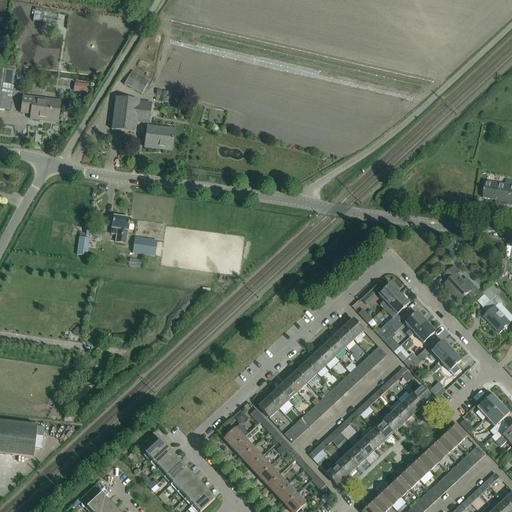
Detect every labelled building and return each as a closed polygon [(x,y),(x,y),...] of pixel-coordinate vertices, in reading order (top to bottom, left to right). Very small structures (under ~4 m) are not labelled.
[(109,55),(102,53),(98,64),(105,67),(109,55)] [(0,69),(0,110),(9,111),(14,72),(0,69)] [(132,71),(124,85),(141,95),(149,80),(132,71)] [(74,83),(73,92),(86,94),(88,85),(74,83)] [(60,102),(50,101),(23,97),(21,113),(31,115),(30,120),(57,123),(60,102)] [(139,102),(125,100),(115,98),(111,130),(135,133),(136,123),(148,124),(151,103),(139,102)] [(174,130),(147,127),(144,148),(159,150),(159,148),(171,149),(170,151),(171,151),(174,130)] [(485,183),(484,189),(483,199),(495,201),(495,203),(511,205),(511,181),(506,181),(505,186),(485,183)] [(113,217),(112,227),(110,235),(117,235),(115,243),(125,244),(127,231),(128,231),(129,219),(113,217)] [(86,229),(85,236),(99,238),(100,231),(86,229)] [(79,237),(76,255),(86,257),(89,239),(79,237)] [(134,238),(132,254),(154,257),(157,241),(134,238)] [(452,243),(448,247),(451,251),(456,247),(452,243)] [(502,260),(500,269),(508,271),(510,261),(502,260)] [(463,282),(457,275),(459,273),(454,267),(444,276),(449,281),(445,285),(460,301),(464,297),(465,298),(468,295),(472,300),(480,292),(467,278),(463,282)] [(384,310),(399,295),(390,285),(378,296),(387,306),(383,309),(384,310)] [(489,290),(483,295),(490,302),(495,297),(489,290)] [(399,295),(384,310),(387,314),(391,310),(396,315),(408,304),(399,295)] [(495,297),(490,302),(483,309),(488,314),(483,318),(499,335),(509,325),(493,307),(499,302),(495,297)] [(511,304),(506,298),(502,302),(511,313),(511,304)] [(363,310),(358,315),(368,325),(372,321),(363,310)] [(414,334),(426,324),(416,313),(404,324),(414,334)] [(381,339),(391,330),(390,329),(397,323),(393,318),(376,334),(381,339)] [(343,329),(354,341),(364,333),(352,320),(343,329)] [(426,324),(414,334),(423,344),(434,333),(426,324)] [(345,350),(354,341),(343,329),(333,338),(345,350)] [(391,330),(381,339),(385,344),(395,335),(391,330)] [(336,359),(345,350),(333,338),(324,346),(336,359)] [(440,363),(452,352),(442,342),(431,352),(440,363)] [(326,368),(336,359),(324,346),(315,355),(326,368)] [(374,353),(381,361),(386,356),(379,348),(374,353)] [(460,369),(457,365),(460,361),(452,352),(440,363),(449,372),(450,371),(454,375),(460,369)] [(377,365),(381,361),(374,353),(369,357),(377,365)] [(407,368),(417,359),(412,354),(403,363),(407,368)] [(317,376),(326,368),(315,355),(305,364),(317,376)] [(372,370),(377,365),(369,357),(365,362),(372,370)] [(417,359),(407,368),(412,372),(421,363),(417,359)] [(367,374),(372,370),(365,362),(360,366),(367,374)] [(308,385),(317,376),(305,364),(296,372),(308,385)] [(363,379),(367,374),(360,366),(355,371),(363,379)] [(394,378),(398,382),(407,373),(403,369),(394,378)] [(358,383),(363,379),(355,371),(351,375),(358,383)] [(298,394),(308,385),(296,372),(287,381),(298,394)] [(353,387),(358,383),(351,375),(346,379),(353,387)] [(388,391),(398,382),(394,378),(384,386),(388,391)] [(349,392),(353,387),(346,379),(341,384),(349,392)] [(289,402),(298,394),(287,381),(277,390),(289,402)] [(438,383),(429,392),(433,396),(443,387),(438,383)] [(344,396),(349,392),(341,384),(337,388),(344,396)] [(379,399),(388,391),(384,386),(375,395),(379,399)] [(339,400),(344,396),(337,388),(332,392),(339,400)] [(411,397),(421,407),(431,399),(421,388),(411,397)] [(279,411),(289,402),(277,390),(268,399),(279,411)] [(335,405),(339,400),(332,392),(327,397),(335,405)] [(486,419),(501,404),(492,394),(477,409),(486,419)] [(369,408),(379,399),(375,395),(365,404),(369,408)] [(330,409),(335,405),(327,397),(323,401),(330,409)] [(412,416),(421,407),(411,397),(402,405),(412,416)] [(270,420),(279,411),(268,399),(258,407),(270,420)] [(325,414),(330,409),(323,401),(318,406),(325,414)] [(360,417),(369,408),(365,404),(356,413),(360,417)] [(494,437),(504,428),(499,423),(509,414),(501,404),(486,419),(495,428),(490,433),(494,437)] [(403,425),(412,416),(402,405),(393,414),(403,425)] [(321,418),(325,414),(318,406),(313,410),(321,418)] [(259,425),(260,424),(264,420),(255,410),(250,415),(259,425)] [(316,422),(321,418),(313,410),(309,414),(316,422)] [(350,426),(360,417),(356,413),(347,422),(350,426)] [(311,427),(316,422),(309,414),(304,419),(311,427)] [(393,434),(403,425),(393,414),(383,423),(393,434)] [(307,431),(311,427),(304,419),(299,423),(307,431)] [(269,433),(273,429),(264,420),(260,424),(269,433)] [(464,420),(460,424),(469,434),(474,430),(464,420)] [(0,454),(33,458),(34,449),(41,450),(44,427),(0,422),(0,454)] [(341,434),(350,426),(347,422),(337,430),(341,434)] [(302,435),(307,431),(299,423),(295,427),(302,435)] [(384,442),(393,434),(383,423),(374,432),(384,442)] [(446,434),(457,446),(467,437),(456,426),(446,434)] [(297,440),(302,435),(295,427),(290,432),(297,440)] [(511,447),(511,445),(511,427),(507,432),(504,428),(494,437),(491,439),(500,448),(506,442),(511,447)] [(232,450),(244,439),(235,429),(223,440),(232,450)] [(277,443),(282,439),(273,429),(269,433),(277,443)] [(332,443),(341,434),(337,430),(328,439),(332,443)] [(293,444),(297,440),(290,432),(285,436),(293,444)] [(374,451),(384,442),(374,432),(364,441),(374,451)] [(448,455),(457,446),(446,434),(437,443),(448,455)] [(241,459),(252,448),(244,439),(232,450),(241,459)] [(286,452),(290,448),(282,439),(277,443),(286,452)] [(322,452),(332,443),(328,439),(318,448),(322,452)] [(152,463),(167,448),(160,440),(144,454),(152,463)] [(365,460),(374,451),(364,441),(355,449),(365,460)] [(438,464),(448,455),(437,443),(428,452),(438,464)] [(158,470),(174,456),(167,448),(152,463),(158,470)] [(250,468),(261,458),(252,448),(241,459),(250,468)] [(295,461),(299,458),(290,448),(286,452),(295,461)] [(313,461),(322,452),(318,448),(309,457),(313,461)] [(479,461),(484,457),(476,448),(471,453),(479,461)] [(355,469),(365,460),(355,449),(345,458),(355,469)] [(429,472),(438,464),(428,452),(418,461),(429,472)] [(475,465),(479,461),(471,453),(467,457),(475,465)] [(165,477),(181,463),(174,456),(158,470),(165,477)] [(470,470),(475,465),(467,457),(462,461),(470,470)] [(258,478),(270,467),(261,458),(250,468),(258,478)] [(303,471),(308,467),(299,458),(295,461),(303,471)] [(346,478),(355,469),(345,458),(336,467),(346,478)] [(419,481),(429,472),(418,461),(409,470),(419,481)] [(465,474),(470,470),(462,461),(458,465),(465,474)] [(27,470),(30,475),(40,467),(36,463),(27,470)] [(172,485),(187,471),(181,463),(165,477),(172,485)] [(461,478),(465,474),(458,465),(453,470),(461,478)] [(267,487),(278,477),(270,467),(258,478),(267,487)] [(311,481),(316,476),(308,467),(303,471),(312,480),(311,481)] [(336,486),(346,478),(336,467),(327,476),(336,486)] [(410,490),(419,481),(409,470),(399,478),(410,490)] [(456,483),(461,478),(453,470),(448,474),(456,483)] [(179,492),(194,478),(187,471),(172,485),(179,492)] [(26,472),(16,481),(20,485),(30,476),(26,472)] [(451,487),(456,483),(448,474),(443,479),(451,487)] [(485,483),(489,487),(498,479),(494,474),(485,483)] [(143,475),(139,478),(144,483),(148,479),(143,475)] [(316,476),(311,481),(320,491),(325,486),(316,476)] [(276,497),(287,486),(278,477),(267,487),(276,497)] [(186,500),(201,485),(194,478),(179,492),(186,500)] [(401,499),(410,490),(399,478),(390,487),(401,499)] [(144,483),(143,483),(147,487),(148,487),(151,483),(148,479),(144,483)] [(446,492),(451,487),(443,479),(439,483),(446,492)] [(309,493),(315,487),(312,483),(305,489),(309,493)] [(442,496),(446,492),(439,483),(434,487),(442,496)] [(479,496),(489,487),(485,483),(475,492),(479,496)] [(192,507),(208,492),(201,485),(186,500),(192,507)] [(284,506),(296,495),(287,486),(276,497),(284,506)] [(89,511),(98,511),(109,502),(101,494),(101,495),(94,487),(80,500),(87,507),(86,508),(89,511)] [(391,507),(401,499),(390,487),(380,496),(391,507)] [(437,500),(442,496),(434,487),(429,492),(437,500)] [(208,492),(192,507),(197,511),(201,511),(214,500),(208,492)] [(432,505),(437,500),(429,492),(424,496),(432,505)] [(470,505),(479,496),(475,492),(466,500),(470,505)] [(511,511),(511,493),(502,502),(511,511)] [(296,495),(284,506),(289,511),(297,511),(305,505),(296,495)] [(486,506),(491,500),(486,495),(481,502),(486,506)] [(377,511),(386,511),(391,507),(380,496),(371,505),(377,511)] [(428,509),(432,505),(424,496),(420,500),(428,509)] [(421,511),(424,511),(428,509),(420,500),(415,505),(421,511)] [(459,511),(462,511),(470,505),(466,500),(457,509),(459,511)] [(112,511),(115,509),(109,502),(98,511),(112,511)] [(494,511),(511,511),(502,502),(493,511),(494,511)]
